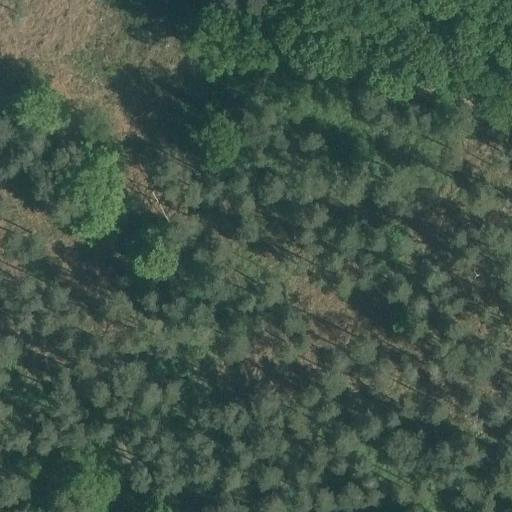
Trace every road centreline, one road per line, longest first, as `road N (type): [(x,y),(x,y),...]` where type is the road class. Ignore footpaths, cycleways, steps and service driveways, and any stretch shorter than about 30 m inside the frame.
road 1 (unknown): [(343,511),(199,487),(134,425),(257,8),(245,0)]
road 2 (track): [(213,0),(269,35),(511,120)]
